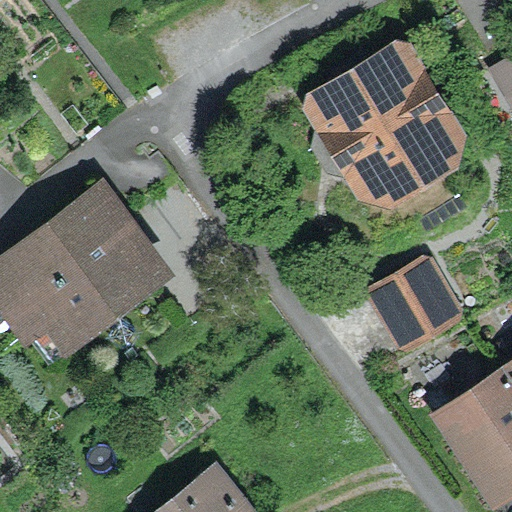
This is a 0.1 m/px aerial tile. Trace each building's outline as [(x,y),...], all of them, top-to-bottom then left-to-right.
[(444,158),(435,143),(454,132),(403,50),(371,69),(360,66),(348,74),(345,85),(313,104),(364,186),(382,175),(391,190),(406,194),(441,173),(444,158)] [(511,63),(498,72),(511,94),(511,63)] [(53,309),(65,325),(145,265),(97,202),(0,274),(0,290),(28,328),(53,309)] [(373,290),(403,342),(455,311),(424,260),(373,290)] [(511,470),(511,378),(508,372),(445,414),(493,484),(511,470)] [(245,511),(216,475),(169,511),(245,511)]
